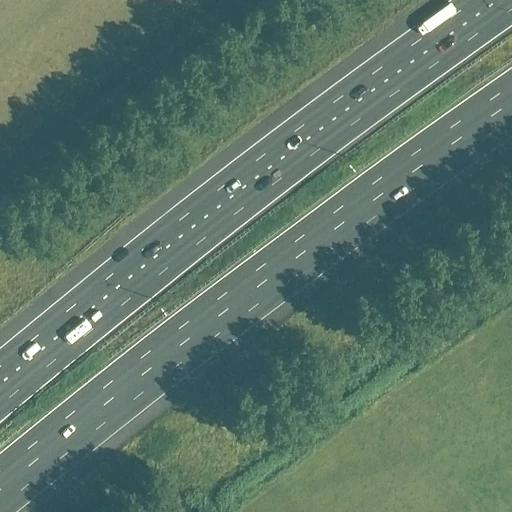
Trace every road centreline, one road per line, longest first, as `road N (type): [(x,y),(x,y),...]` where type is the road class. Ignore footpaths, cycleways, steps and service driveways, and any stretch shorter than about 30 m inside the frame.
road 1 (motorway): [(0,488),(155,360),(511,103)]
road 2 (motorway): [(502,0),(369,91),(0,384)]
